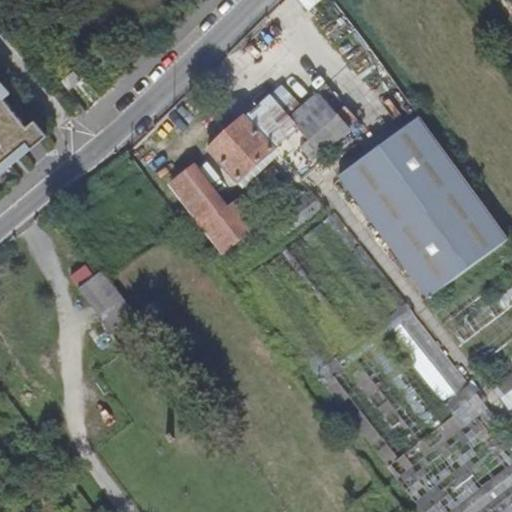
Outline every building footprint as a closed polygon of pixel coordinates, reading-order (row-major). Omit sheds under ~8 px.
[(298,0),(309,11),(321,0),(298,0)] [(390,80),(332,1),(310,18),(371,97),(390,80)] [(0,81),(0,95),(4,100),(11,94),(0,81)] [(0,176),(47,138),(34,123),(27,128),(4,100),(0,95),(0,176)] [(270,100),(211,155),(240,186),(276,154),(305,185),(328,163),(323,158),(351,133),(319,100),(293,125),(270,100)] [(511,245),(421,123),(340,183),(430,305),(511,245)] [(228,213),(197,171),(172,189),(224,257),(247,239),(228,213)] [(316,194),(225,260),(239,278),(329,212),(316,194)] [(228,213),(247,239),(261,229),(241,204),(228,213)] [(470,391),(349,226),(331,238),(322,225),(305,238),(306,239),(246,285),(249,289),(314,375),(336,359),(349,376),(329,391),(389,469),(452,423),(443,410),(470,391)] [(149,336),(104,276),(81,294),(126,353),(149,336)] [(511,397),(511,368),(499,377),(511,397)]
